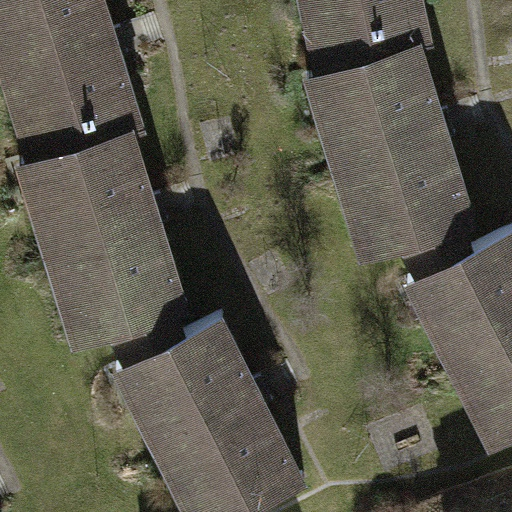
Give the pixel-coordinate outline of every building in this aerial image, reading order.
[(103,0),(0,0),(0,14),(1,15),(43,149),(128,122),(141,118),(103,0)] [(419,0),(313,0),(329,61),(421,38),(429,36),(419,0)] [(321,64),(370,243),(405,233),(420,268),(468,244),(459,218),(469,215),(421,38),(329,61),(321,64)] [(128,122),(43,149),(32,152),(87,329),(115,320),(128,353),(180,328),(173,304),(184,300),(128,122)] [(468,244),(420,268),(481,391),(469,396),(488,434),(511,422),(511,223),(468,244)] [(180,328),(128,353),(189,477),(177,483),(191,511),(215,511),(298,472),(219,309),(180,328)]
